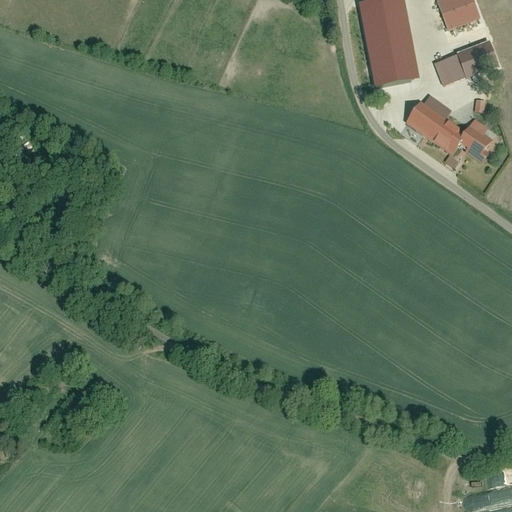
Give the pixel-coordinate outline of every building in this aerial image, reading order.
[(469,0),(443,0),(435,3),(447,33),(478,21),(469,0)] [(482,42),(494,38),(491,28),(479,32),(482,42)] [(379,33),(376,72),(414,75),(417,36),(399,34),(379,33)] [(454,58),(463,80),(487,70),(479,48),(454,58)] [(454,58),(434,65),(443,88),(463,80),(454,58)] [(376,72),(375,90),(413,93),(414,75),(376,72)] [(428,98),(421,107),(442,122),(449,113),(428,98)] [(485,104),(475,102),(474,113),(484,115),(485,104)] [(417,104),(402,124),(449,157),(456,148),(463,137),(442,122),(421,107),(417,104)] [(483,152),(491,141),(482,135),(486,130),(475,121),(463,137),(456,148),(480,165),(487,155),(483,152)] [(452,170),(456,162),(446,157),(442,164),(452,170)]
